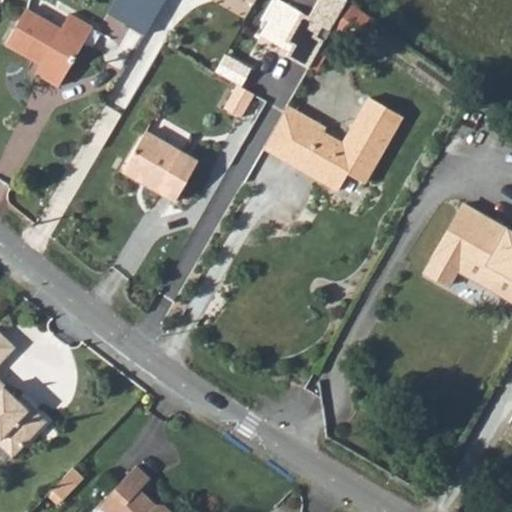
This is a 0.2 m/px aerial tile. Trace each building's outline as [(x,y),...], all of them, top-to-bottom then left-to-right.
[(130,0),(118,20),(141,34),(161,0),(130,0)] [(288,0),(286,5),(276,0),(273,0),(262,20),(265,22),(257,36),(274,46),(277,40),(288,47),(283,57),(306,70),(321,43),(313,39),(320,28),(328,32),(346,0),(345,0),(288,0)] [(5,43),(33,59),(41,64),(36,72),(58,85),(91,27),(69,14),(61,28),(26,8),(5,43)] [(247,71),(221,56),(211,74),(233,87),(237,89),(247,71)] [(251,97),(237,89),(233,87),(220,110),(238,120),(251,97)] [(287,106),(261,148),(301,168),(305,163),(313,168),(315,176),(337,188),(347,172),(363,181),(401,115),(368,96),(342,142),(322,131),(325,126),(287,106)] [(123,170),(156,190),(173,199),(197,159),(146,131),(123,170)] [(511,231),(463,203),(424,271),(449,285),(457,269),(511,300),(511,299),(511,231)] [(0,328),(0,433),(0,434),(8,427),(23,441),(47,416),(30,400),(25,404),(16,395),(4,384),(5,382),(0,376),(0,358),(15,343),(0,328)] [(20,391),(16,395),(25,404),(30,400),(20,391)] [(0,442),(11,453),(23,441),(8,427),(0,434),(0,442)] [(179,511),(163,496),(155,495),(152,499),(147,494),(146,488),(139,480),(147,470),(131,456),(93,496),(109,511),(179,511)] [(82,470),(71,460),(50,483),(60,493),(82,470)]
